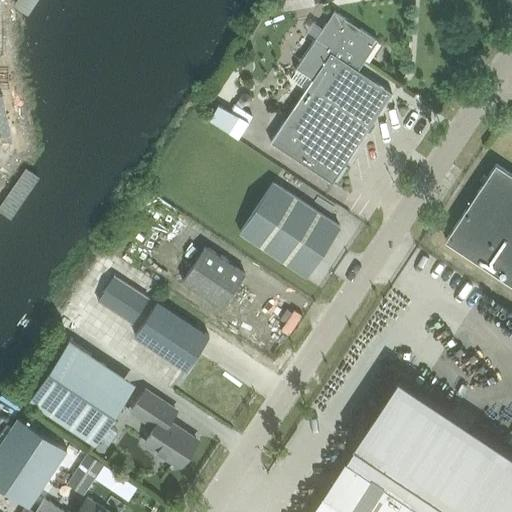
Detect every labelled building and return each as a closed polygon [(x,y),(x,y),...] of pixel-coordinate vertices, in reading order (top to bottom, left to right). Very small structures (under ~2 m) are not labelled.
[(278,0),(280,11),(314,5),(313,0),(278,0)] [(331,183),(391,93),(357,70),(377,40),(333,11),(295,68),(312,80),(270,142),(331,183)] [(222,117),(240,129),(252,112),(234,100),(222,117)] [(417,135),(425,124),(415,116),(406,127),(417,135)] [(511,284),(511,174),(495,164),(445,240),(511,284)] [(306,276),(339,226),(272,182),(239,232),(306,276)] [(244,274),(204,247),(182,280),(222,307),(244,274)] [(134,335),(186,370),(208,336),(156,301),(134,335)] [(290,331),(299,312),(284,305),(275,324),(290,331)] [(67,339),(28,399),(94,444),(116,410),(73,382),(91,355),(67,339)] [(355,446),(310,511),(511,511),(511,452),(400,378),(366,429),(355,446)] [(145,390),(131,411),(155,426),(144,442),(179,466),(196,440),(168,421),(175,410),(145,390)] [(0,474),(33,497),(66,448),(12,413),(0,430),(0,474)] [(89,450),(71,480),(86,489),(104,459),(89,450)] [(66,511),(44,497),(33,511),(109,511),(87,496),(76,511),(66,511)]
